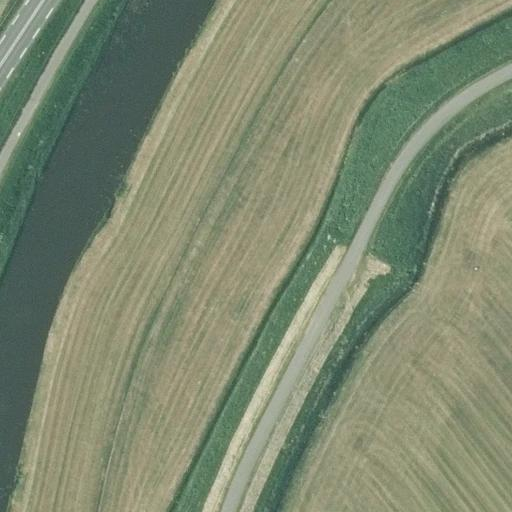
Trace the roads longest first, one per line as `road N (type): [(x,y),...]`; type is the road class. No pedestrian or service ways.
road 1 (unclassified): [(228,511),(394,174),(452,109),(511,73)]
road 2 (unclassified): [(0,162),(90,0)]
